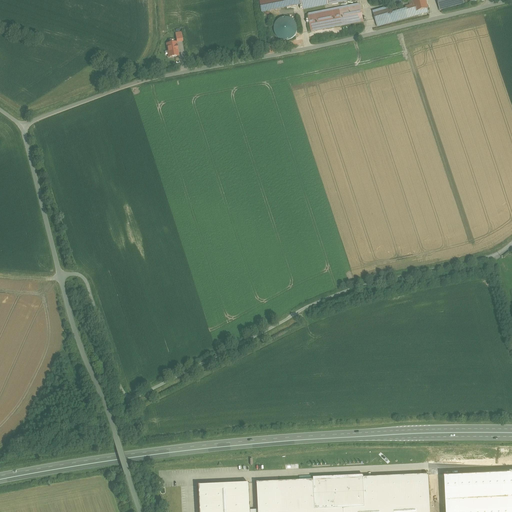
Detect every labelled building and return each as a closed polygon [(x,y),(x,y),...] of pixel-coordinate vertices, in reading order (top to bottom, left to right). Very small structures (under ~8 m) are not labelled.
[(300,0),(302,10),(351,0),(300,0)] [(425,0),(412,0),(414,5),(392,11),(395,18),(428,9),(425,0)] [(462,0),(437,0),(440,10),(464,4),(462,0)] [(360,4),(306,15),(310,32),(342,26),(363,22),(360,4)] [(275,39),(296,38),(295,18),(274,18),(275,39)] [(168,57),(178,55),(176,42),(165,44),(168,57)] [(256,484),(257,511),(430,511),(429,475),(256,484)] [(249,511),(248,484),(198,486),(199,511),(249,511)]
